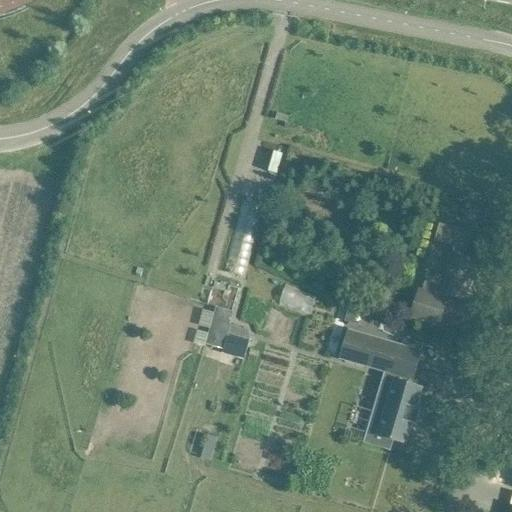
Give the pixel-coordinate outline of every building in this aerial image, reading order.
[(411,111),(472,128),(481,95),(421,78),(411,111)] [(496,197),(499,186),(488,183),(485,194),(496,197)] [(369,226),(385,230),(387,221),(371,217),(369,226)] [(472,234),(453,228),(440,224),(435,242),(454,247),(451,256),(449,256),(443,278),(427,273),(422,293),(419,292),(411,319),(439,327),(447,300),(439,297),(439,293),(465,300),(476,264),(461,260),(464,250),(467,251),(472,234)] [(216,308),(205,345),(222,350),(223,350),(228,334),(229,335),(231,326),(229,326),(230,324),(233,313),(216,308)] [(345,323),(354,326),(358,313),(348,310),(345,323)] [(366,434),(406,446),(412,425),(416,426),(421,411),(417,410),(423,388),(409,384),(410,380),(413,381),(421,352),(348,331),(340,360),(384,373),(366,434)] [(223,350),(222,354),(244,360),(250,341),(229,335),(228,334),(223,350)]
